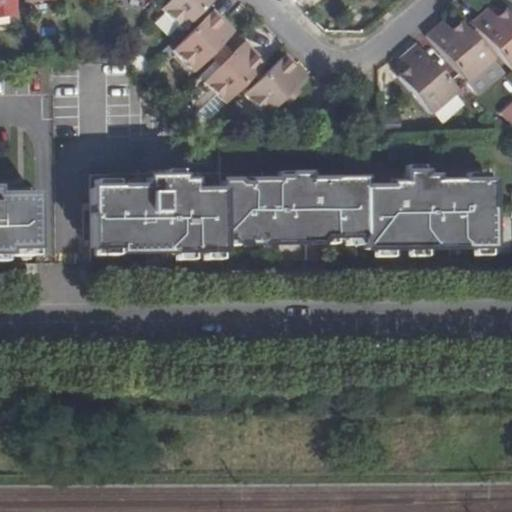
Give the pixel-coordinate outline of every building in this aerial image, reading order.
[(0,0),(0,15),(18,13),(15,0),(0,0)] [(165,0),(159,7),(180,28),(208,0),(165,0)] [(212,51),(218,56),(225,48),(220,43),(233,29),(222,19),(212,8),(171,49),(193,70),(212,51)] [(490,13),(484,19),(492,29),(498,24),(490,13)] [(511,21),(508,16),(498,24),(492,29),(484,19),(479,23),(474,27),(511,70),(511,21)] [(477,93),(504,71),(462,23),(449,35),(444,40),(435,29),(429,35),(427,36),(477,93)] [(441,25),(435,29),(444,40),(449,35),(441,25)] [(202,80),(225,102),(265,61),(252,48),(243,40),(230,53),(225,48),(218,56),(222,60),(202,80)] [(397,81),(429,116),(456,92),(415,46),(407,53),(403,57),(412,67),(406,73),(397,81)] [(282,96),(287,100),(295,94),(289,88),(303,75),(291,62),(283,54),(242,94),(263,115),(282,96)] [(397,62),(406,73),(412,67),(403,57),(397,62)] [(511,98),(499,113),(511,125),(511,98)] [(145,186),(88,186),(89,248),(117,247),(118,253),(147,253),(158,253),(218,253),(219,245),(229,246),(235,251),(268,251),(310,250),(320,250),(326,244),(363,245),(363,250),(408,249),(494,247),(492,180),(436,181),(436,177),(424,177),(423,172),(407,172),(406,183),(392,183),(391,188),(364,187),(364,178),(304,178),(305,173),(289,172),(285,177),(275,176),(275,180),(246,180),(246,183),(236,183),(233,181),(218,180),(218,190),(189,191),(189,181),(178,180),(179,177),(145,177),(145,186)] [(0,254),(6,254),(6,249),(34,248),(34,187),(0,187),(0,254)]
